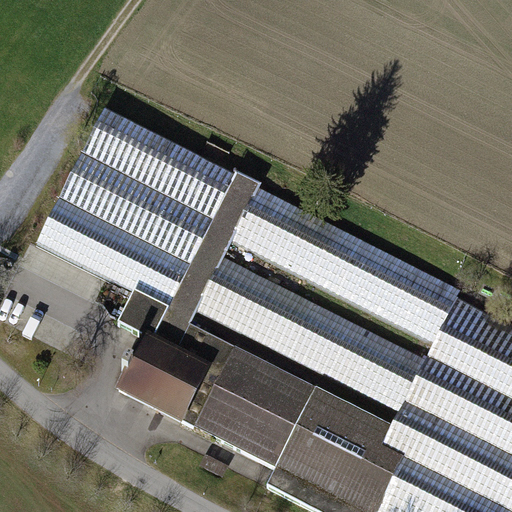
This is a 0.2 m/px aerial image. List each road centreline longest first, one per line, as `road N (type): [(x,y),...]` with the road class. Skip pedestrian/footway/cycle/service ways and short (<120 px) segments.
road 1 (tertiary): [(205,511),(78,438),(0,374)]
road 2 (track): [(0,197),(135,0)]
